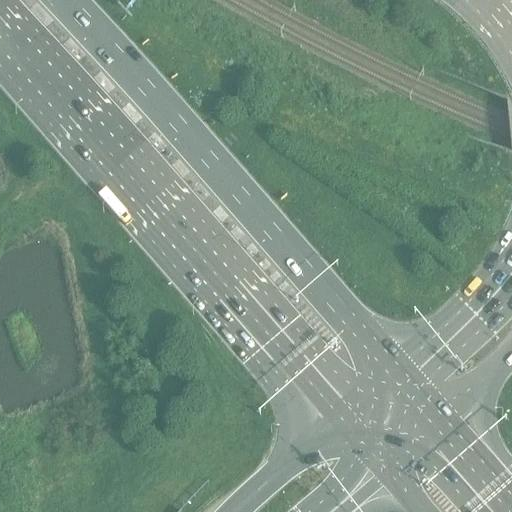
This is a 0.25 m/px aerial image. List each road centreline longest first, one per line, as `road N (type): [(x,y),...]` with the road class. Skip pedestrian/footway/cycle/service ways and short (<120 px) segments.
road 1 (primary): [(0,33),(341,421)]
road 2 (primary): [(393,371),(64,0)]
road 3 (tertiary): [(511,245),(464,306),(393,371)]
road 4 (motorway): [(341,421),(234,511)]
